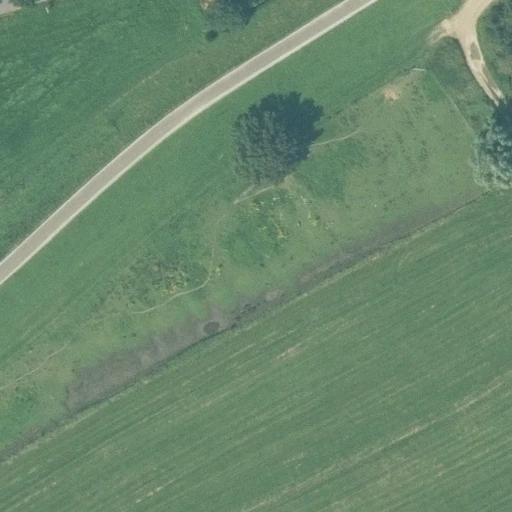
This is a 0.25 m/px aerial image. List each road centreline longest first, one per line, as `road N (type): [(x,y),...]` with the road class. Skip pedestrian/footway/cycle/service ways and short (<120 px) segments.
road 1 (unclassified): [(0,270),(187,110),(362,0)]
road 2 (track): [(482,0),(464,16),(463,38),(511,116)]
